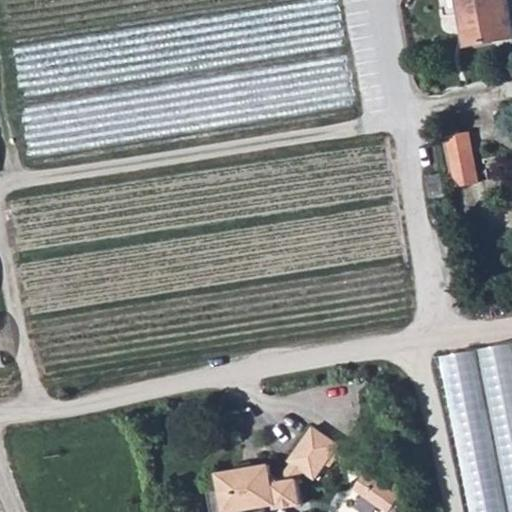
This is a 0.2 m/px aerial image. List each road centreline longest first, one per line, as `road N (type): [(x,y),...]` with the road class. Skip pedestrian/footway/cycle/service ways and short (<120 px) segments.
road 1 (unclassified): [(0,415),(511,324)]
road 2 (track): [(401,115),(0,180)]
